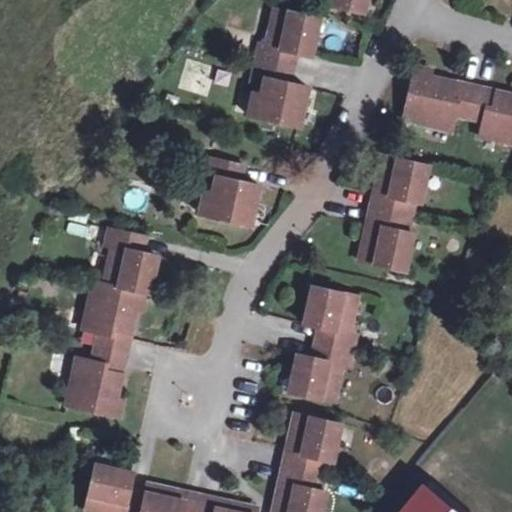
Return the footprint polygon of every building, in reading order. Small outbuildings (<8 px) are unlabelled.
[(319,0),(319,2),(361,12),(363,0),(319,0)] [(261,44),(257,59),(289,66),(292,50),(299,52),(313,55),(317,36),(314,36),(319,17),(276,8),(268,45),(261,44)] [(292,50),(289,66),(296,68),(299,52),(292,50)] [(254,94),(249,116),(298,126),(303,105),(306,106),(310,87),(293,83),(285,82),(289,66),(257,59),(250,93),(254,94)] [(289,66),(285,82),(293,83),(296,68),(289,66)] [(416,66),(404,120),(451,131),(454,116),(470,119),(477,88),(439,79),(438,86),(427,84),(429,77),(430,70),(416,66)] [(439,79),(429,77),(427,84),(438,86),(439,79)] [(511,95),(477,88),(470,119),(485,122),(482,137),(511,143),(511,95)] [(375,192),(371,209),(411,218),(415,201),(421,202),(425,184),(422,184),(426,165),(383,155),(377,180),(386,182),(383,194),(375,192)] [(236,164),(208,158),(201,191),(205,191),(200,214),(249,225),(254,203),(256,203),(260,186),(240,182),(233,180),(236,164)] [(236,164),(233,180),(240,182),(244,165),(236,164)] [(386,182),(377,180),(375,192),(383,194),(386,182)] [(365,237),(359,261),(403,270),(407,253),(410,253),(414,236),(408,234),(411,218),(371,209),(367,225),(376,227),(374,239),(365,237)] [(367,225),(365,237),(374,239),(376,227),(367,225)] [(112,245),(104,283),(147,293),(152,272),(155,273),(159,255),(143,252),(136,251),(140,235),(109,229),(106,243),(112,245)] [(140,235),(136,251),(143,252),(147,237),(140,235)] [(94,331),(91,346),(126,354),(134,317),(124,315),(126,305),(136,307),(144,309),(147,293),(104,283),(94,281),(84,328),(94,331)] [(358,296),(315,287),(311,306),(309,305),(305,323),(318,326),(326,328),(322,345),(353,351),(357,335),(350,333),(358,296)] [(126,305),(124,315),(134,317),(136,307),(126,305)] [(326,328),(318,326),(315,343),(322,345),(326,328)] [(322,345),(315,343),(311,358),(319,360),(322,345)] [(311,358),(298,355),(294,374),(296,375),(292,393),(334,402),(342,366),(349,367),(353,351),(322,345),(319,360),(311,358)] [(77,358),(67,406),(120,417),(124,402),(116,400),(106,398),(108,387),(118,390),(126,354),(91,346),(88,361),(77,358)] [(108,387),(106,398),(116,400),(118,390),(108,387)] [(287,450),(283,467),(324,476),(328,459),(333,461),(337,444),(334,443),(338,423),(295,414),(290,439),(298,441),(296,452),(287,450)] [(298,441),(290,439),(287,450),(296,452),(298,441)] [(277,496),(273,511),(319,511),(322,511),(326,494),(320,493),(324,476),(283,467),(280,484),(289,485),(286,498),(277,496)] [(95,468),(86,511),(92,511),(140,511),(144,499),(129,495),(131,488),(134,473),(114,469),(113,472),(95,468)] [(144,499),(140,511),(199,511),(203,496),(186,492),(184,501),(172,498),(174,489),(147,484),(146,491),(144,499)] [(280,484),(277,496),(286,498),(289,485),(280,484)] [(459,511),(427,486),(406,511),(459,511)] [(131,488),(129,495),(144,499),(146,491),(131,488)] [(186,492),(174,489),(172,498),(184,501),(186,492)] [(219,499),(203,496),(199,511),(256,511),(257,508),(232,502),(230,511),(217,508),(219,499)] [(232,502),(219,499),(217,508),(230,511),(232,502)]
